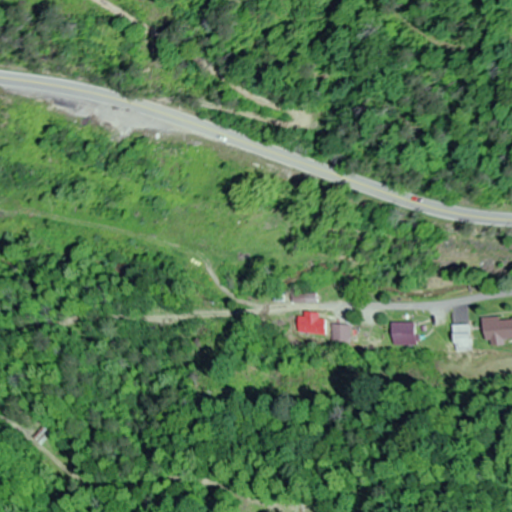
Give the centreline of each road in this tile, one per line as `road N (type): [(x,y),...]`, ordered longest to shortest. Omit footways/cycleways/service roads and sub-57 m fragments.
road 1 (primary): [(511,220),(376,191),(98,96),(0,79)]
road 2 (residential): [(511,292),(442,304),(339,306)]
